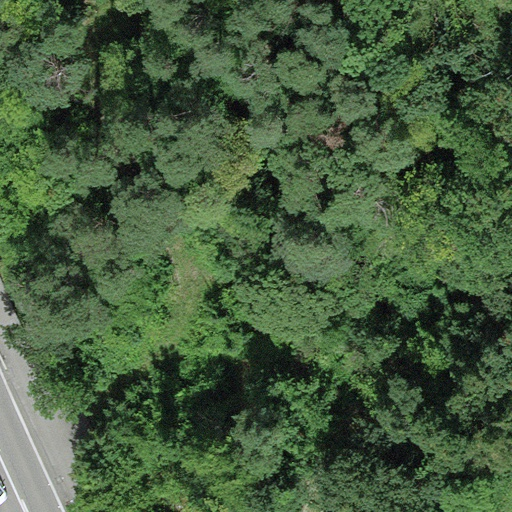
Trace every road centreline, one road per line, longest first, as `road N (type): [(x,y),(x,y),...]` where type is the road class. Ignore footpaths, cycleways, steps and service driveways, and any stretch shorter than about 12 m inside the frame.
road 1 (track): [(72,455),(181,331),(179,248),(105,105),(106,0)]
road 2 (track): [(511,282),(429,336),(366,395),(311,511)]
road 3 (track): [(181,331),(192,377),(233,421),(335,447)]
